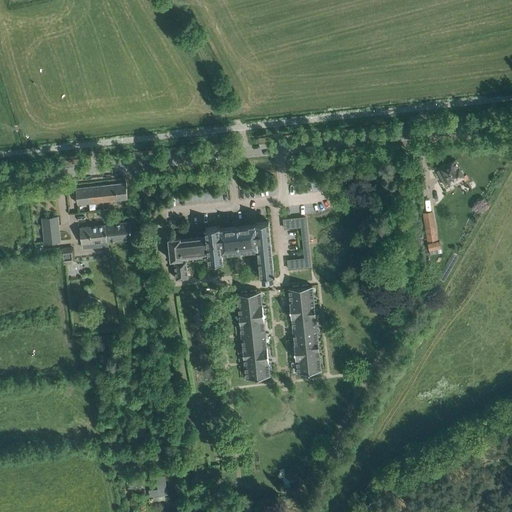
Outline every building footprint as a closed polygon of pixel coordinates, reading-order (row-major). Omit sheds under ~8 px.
[(441,168),(446,176),(450,183),(464,175),(455,160),(441,168)] [(126,182),(101,185),(103,201),(128,198),(126,182)] [(103,201),(101,185),(76,187),(77,204),(103,201)] [(440,204),(439,198),(437,199),(436,191),(426,192),(426,205),(440,204)] [(437,239),(432,211),(424,213),(428,240),(437,239)] [(58,217),(42,218),(44,242),(60,240),(58,217)] [(303,239),(307,239),(305,217),(283,219),(284,228),(301,226),(303,239)] [(222,252),(237,251),(256,249),(259,276),(262,275),(262,280),(274,278),(273,274),(275,274),(274,273),(273,273),(270,230),(269,220),(255,222),(255,224),(240,225),(234,226),(219,228),(219,226),(205,227),(206,236),(180,239),(180,237),(168,238),(170,260),(174,259),(176,279),(187,277),(185,258),(208,256),(209,262),(222,261),(222,252)] [(130,222),(105,225),(107,241),(132,238),(130,222)] [(107,241),(105,225),(80,227),(82,243),(107,241)] [(427,243),(429,251),(441,248),(439,240),(427,243)] [(310,266),(308,244),(303,245),(305,258),(288,260),(289,269),(310,266)] [(60,252),(60,263),(70,263),(69,251),(60,252)] [(302,286),(300,287),(302,301),(314,299),(312,285),(308,286),(308,284),(302,285),(302,286)] [(288,288),(290,302),(302,301),(300,287),(299,287),(299,285),(292,286),(292,287),(288,288)] [(250,292),(249,292),(250,306),(262,305),(261,291),(256,291),(256,290),(250,290),(250,292)] [(237,294),(238,308),(250,306),(249,292),(247,292),(247,291),(240,291),(241,293),(237,294)] [(302,301),(303,315),(315,314),(314,299),(302,301)] [(290,302),(291,316),(303,315),(302,301),(290,302)] [(250,306),(252,320),(264,319),(262,305),(250,306)] [(238,308),(240,322),(252,320),(250,306),(238,308)] [(303,315),(305,329),(317,328),(315,314),(303,315)] [(291,316),(293,330),(305,329),(303,315),(291,316)] [(252,320),(253,334),(265,333),(264,319),(252,320)] [(240,322),(241,336),(253,334),(252,320),(240,322)] [(305,329),(306,343),(318,342),(317,328),(305,329)] [(293,330),(294,344),(306,343),(305,329),(293,330)] [(253,334),(255,349),(267,347),(265,333),(253,334)] [(241,336),(243,350),(255,349),(253,334),(241,336)] [(306,343),(308,357),(320,356),(318,342),(306,343)] [(294,344),(296,358),(308,357),(306,343),(294,344)] [(255,349),(256,363),(268,361),(267,347),(255,349)] [(243,350),(244,364),(256,363),(255,349),(243,350)] [(320,356),(308,357),(309,371),(311,371),(311,373),(317,372),(317,370),(321,370),(320,356)] [(308,357),(296,358),(297,372),(301,372),(301,374),(308,373),(308,371),(309,371),(308,357)] [(268,361),(256,363),(258,377),(259,376),(259,378),(266,378),(266,376),(270,375),(268,361)] [(256,363),(244,364),(246,378),(250,377),(250,379),(256,379),(256,377),(258,377),(256,363)] [(166,487),(164,474),(153,475),(155,488),(166,487)] [(148,489),(149,496),(168,494),(166,487),(148,489)]
